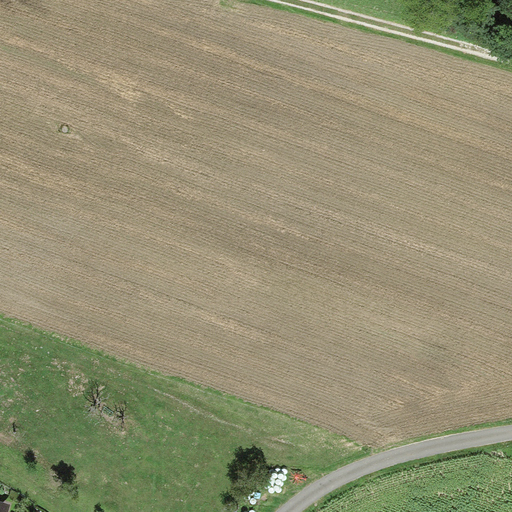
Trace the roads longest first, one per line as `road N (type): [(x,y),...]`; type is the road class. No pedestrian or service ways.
road 1 (track): [(511,68),(260,0)]
road 2 (residential): [(288,511),(356,469),(511,431)]
